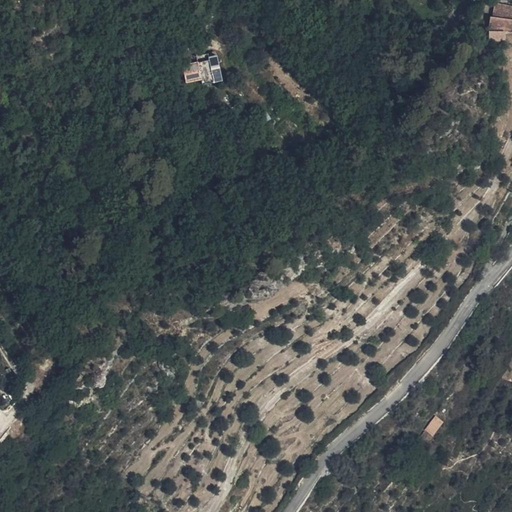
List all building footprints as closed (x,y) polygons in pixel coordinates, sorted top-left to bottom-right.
[(203,49),(193,50),(194,58),(204,57),(203,53),(203,49)] [(186,59),(195,76),(198,81),(209,79),(208,70),(216,69),(213,52),(203,53),(204,57),(194,58),(186,59)] [(179,78),(195,76),(186,59),(176,60),(179,78)] [(208,70),(209,79),(217,78),(216,69),(208,70)] [(447,416),(439,408),(427,420),(435,428),(447,416)]
